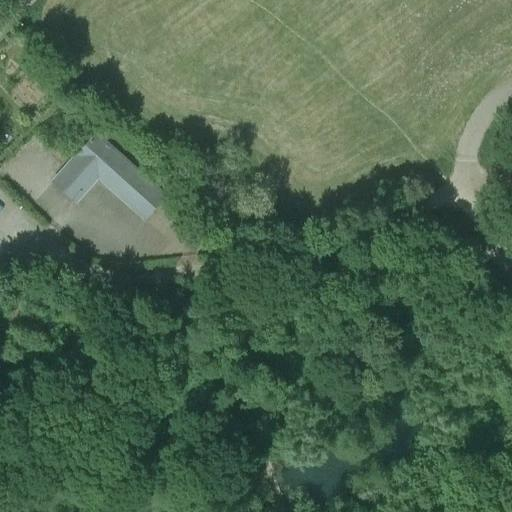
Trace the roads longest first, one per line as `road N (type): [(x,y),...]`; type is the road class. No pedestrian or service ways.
road 1 (unclassified): [(0,247),(15,242),(99,272),(191,270),(285,255),(455,189)]
road 2 (unclassified): [(455,189),(485,110),(511,87)]
